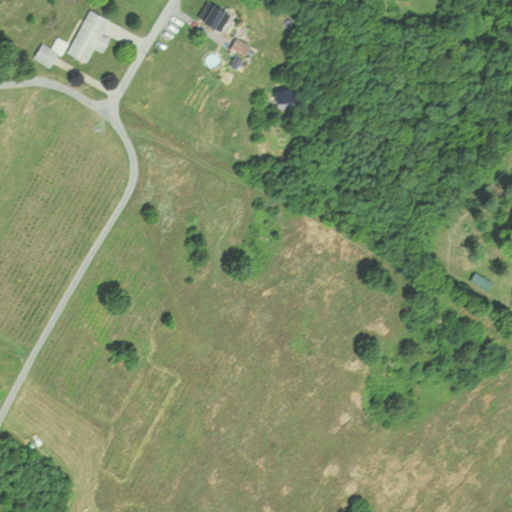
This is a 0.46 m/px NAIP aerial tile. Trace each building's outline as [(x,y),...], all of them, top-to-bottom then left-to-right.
[(222,32),(231,12),(213,4),(204,24),(222,32)] [(108,17),(88,8),(68,53),(86,62),(93,46),(102,51),(109,36),(101,33),(108,17)] [(231,46),(245,54),(250,44),(236,37),(231,46)] [(33,56),(49,66),(58,51),(42,41),(33,56)] [(471,279),(487,287),(491,280),(474,272),(471,279)]
